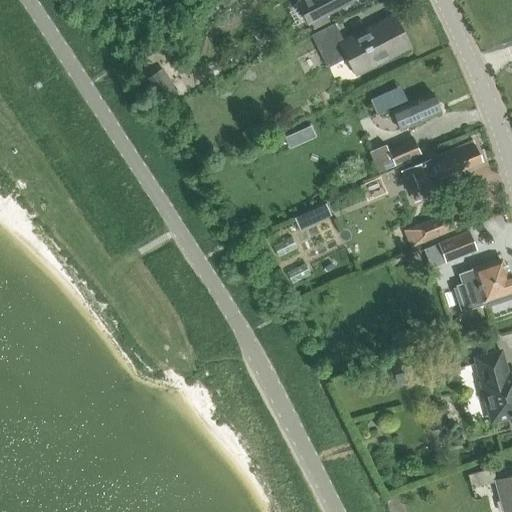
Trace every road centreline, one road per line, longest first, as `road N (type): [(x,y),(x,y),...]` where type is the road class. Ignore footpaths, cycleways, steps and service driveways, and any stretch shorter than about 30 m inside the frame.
road 1 (unclassified): [(25,0),(249,349),(333,511)]
road 2 (tertiary): [(511,184),(474,62),(440,0)]
